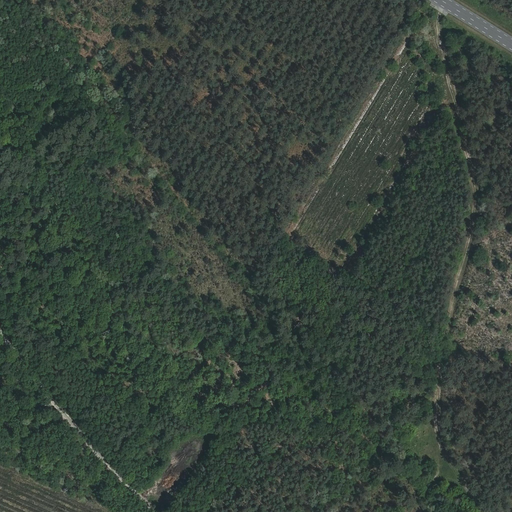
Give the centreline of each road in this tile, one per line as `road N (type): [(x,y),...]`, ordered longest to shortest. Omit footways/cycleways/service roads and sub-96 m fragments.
road 1 (track): [(480,511),(435,437),(437,355),(475,183),(434,0)]
road 2 (tertiary): [(152,511),(0,328)]
